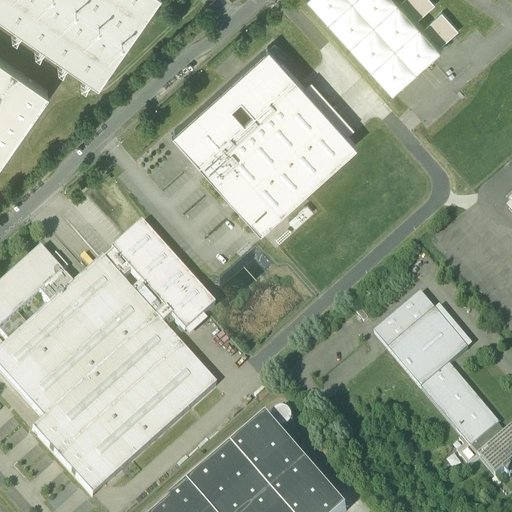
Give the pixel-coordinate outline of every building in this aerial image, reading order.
[(0,0),(0,14),(97,81),(153,0),(0,0)] [(400,3),(397,0),(310,0),(393,92),(442,49),(440,47),(423,29),(424,28),(417,21),(400,3)] [(431,0),(402,0),(400,3),(417,21),(435,4),(431,0)] [(424,28),(423,29),(440,47),(459,31),(442,12),(424,28)] [(354,143),(268,48),(172,133),(259,229),(354,143)] [(0,159),(48,91),(0,58),(0,159)] [(160,87),(165,93),(183,78),(178,72),(160,87)] [(304,204),(287,220),(294,228),(312,212),(304,204)] [(110,252),(112,254),(171,319),(188,339),(206,322),(202,318),(214,307),(140,225),(110,252)] [(40,251),(0,286),(0,333),(9,343),(72,287),(40,251)] [(103,262),(162,327),(171,319),(112,254),(103,262)] [(103,262),(102,260),(72,287),(9,343),(0,351),(0,373),(43,421),(32,431),(92,498),(216,387),(162,327),(103,262)] [(374,335),(388,351),(435,312),(421,295),(374,335)] [(435,312),(388,351),(421,390),(449,366),(468,350),(435,312)] [(499,424),(449,366),(421,390),(462,438),(470,448),(471,448),(498,425),(499,424)] [(266,419),(232,450),(231,449),(230,450),(231,450),(188,488),(208,511),(345,511),(346,511),(266,419)] [(498,425),(471,448),(478,456),(505,433),(498,425)] [(511,427),(478,456),(477,456),(479,459),(495,478),(504,471),(507,475),(508,475),(508,474),(511,466),(510,464),(511,462),(511,427)] [(470,448),(462,438),(459,441),(464,446),(456,453),(469,467),(479,459),(477,456),(478,456),(471,448),(470,448)] [(208,511),(188,488),(160,511),(208,511)]
